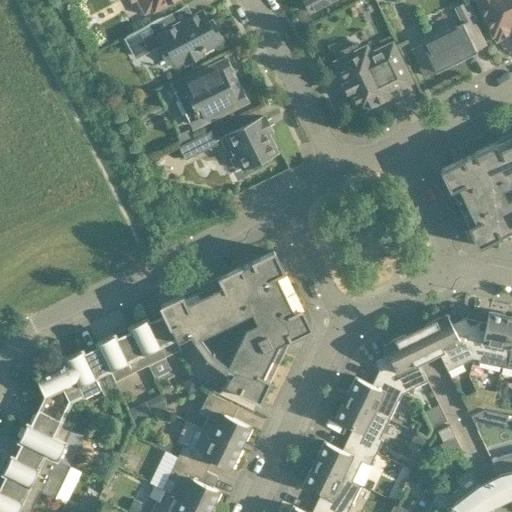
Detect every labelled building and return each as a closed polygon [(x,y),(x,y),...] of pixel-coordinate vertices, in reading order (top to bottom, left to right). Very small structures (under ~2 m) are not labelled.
[(132,0),(133,0),(149,0),(155,9),(171,0),(132,0)] [(304,0),(310,11),(328,1),(330,0),(304,0)] [(411,47),(415,56),(424,74),(486,44),(465,0),(454,6),(462,22),(411,47)] [(511,0),(476,0),(493,34),(494,33),(497,39),(511,31),(511,28),(510,25),(511,24),(511,0)] [(150,22),(125,35),(136,55),(160,42),(165,51),(167,50),(175,67),(186,61),(201,53),(200,50),(218,40),(217,38),(221,36),(212,20),(208,21),(202,10),(193,15),(174,25),(168,13),(150,22)] [(360,48),(352,51),(334,60),(344,81),(342,82),(343,83),(345,82),(349,89),(346,90),(347,91),(349,90),(359,110),(391,95),(389,91),(411,81),(392,42),(364,56),(360,48)] [(227,56),(209,65),(176,81),(197,125),(213,117),(212,116),(228,109),(228,110),(248,100),(242,87),(233,91),(224,73),(233,69),(227,56)] [(233,146),(231,147),(235,155),(240,153),(246,165),(277,151),(260,117),(226,133),(233,146)] [(188,129),(177,135),(181,143),(192,138),(188,129)] [(178,145),(185,159),(217,143),(211,129),(178,145)] [(511,228),(511,132),(440,168),(478,244),(499,234),(502,235),(502,234),(501,233),(511,228)] [(287,339),(288,339),(289,337),(311,326),(273,249),(161,304),(165,313),(164,314),(177,339),(190,333),(206,356),(229,373),(224,382),(259,399),(281,353),(282,351),(281,350),(281,351),(277,343),(287,338),(287,339)] [(486,321),(465,316),(469,325),(473,326),(468,347),(471,353),(473,357),(480,359),(479,361),(501,366),(511,317),(505,316),(505,313),(489,310),(486,321)] [(429,355),(438,351),(439,353),(443,361),(448,370),(461,363),(473,357),(471,353),(468,347),(473,326),(469,325),(465,316),(452,323),(446,312),(445,313),(440,316),(424,323),(416,328),(410,331),(405,333),(418,359),(419,360),(429,355)] [(147,317),(129,326),(154,377),(171,369),(164,356),(165,355),(181,347),(164,314),(149,321),(147,317)] [(511,317),(501,366),(511,367),(511,317)] [(114,333),(97,341),(99,346),(116,380),(133,371),(147,364),(154,377),(129,326),(131,330),(116,337),(114,333)] [(379,369),(378,372),(397,382),(402,392),(428,379),(419,360),(418,359),(405,333),(390,340),(391,342),(386,345),(384,343),(383,343),(388,354),(375,361),(379,369)] [(73,353),(65,357),(67,361),(83,395),(101,387),(95,375),(96,374),(109,368),(110,367),(103,353),(99,346),(98,346),(89,350),(84,353),(82,349),(73,353)] [(45,395),(38,409),(60,419),(71,398),(81,393),(83,396),(83,395),(65,357),(64,357),(66,362),(36,376),(45,395)] [(350,391),(347,397),(383,415),(389,417),(399,398),(402,392),(397,382),(378,372),(372,384),(355,375),(348,390),(350,391)] [(479,387),(477,381),(472,380),(476,389),(483,402),(492,404),(495,390),(479,387)] [(468,409),(483,402),(476,389),(461,396),(468,409)] [(208,415),(202,427),(238,444),(241,438),(243,439),(250,424),(232,416),(237,404),(209,390),(199,411),(208,415)] [(139,404),(130,408),(135,420),(166,405),(160,393),(151,398),(155,407),(143,412),(139,404)] [(353,426),(348,437),(376,451),(382,439),(379,437),(389,417),(383,415),(347,397),(345,403),(342,402),(335,417),(353,426)] [(486,408),(472,415),(476,424),(478,429),(485,426),(483,421),(490,417),(486,408)] [(483,421),(485,426),(504,430),(507,413),(486,408),(490,417),(483,421)] [(27,421),(18,439),(23,441),(57,457),(72,425),(60,419),(38,409),(31,423),(27,421)] [(183,444),(178,455),(206,469),(211,458),(230,466),(237,451),(235,450),(238,444),(202,427),(193,423),(188,421),(178,442),(183,444)] [(455,435),(450,424),(438,430),(443,441),(455,435)] [(113,430),(108,442),(120,448),(126,436),(113,430)] [(415,432),(411,440),(423,445),(427,437),(415,432)] [(460,444),(455,435),(443,441),(440,442),(444,452),(460,444)] [(319,456),(316,462),(352,479),(352,480),(360,484),(362,485),(372,465),(370,464),(376,451),(348,437),(343,449),(324,440),(317,455),(319,456)] [(162,438),(158,446),(169,451),(173,443),(162,438)] [(11,454),(3,471),(7,473),(41,490),(55,497),(70,465),(56,458),(57,457),(23,441),(22,442),(18,450),(15,456),(11,454)] [(110,446),(107,452),(109,459),(115,462),(120,451),(110,446)] [(498,472),(488,477),(499,500),(509,496),(511,494),(511,451),(491,457),(498,472)] [(119,455),(116,463),(123,467),(127,459),(119,455)] [(170,470),(167,476),(176,480),(171,492),(206,509),(209,503),(212,504),(219,489),(212,486),(217,474),(206,469),(178,455),(170,470)] [(322,490),(317,502),(337,511),(346,511),(360,484),(352,480),(352,479),(316,462),(313,468),(311,467),(304,482),(322,490)] [(478,482),(471,468),(456,479),(461,485),(446,496),(464,511),(480,511),(488,506),(489,505),(499,500),(488,477),(478,482)] [(0,510),(3,511),(30,511),(41,490),(3,471),(2,472),(7,474),(0,487),(0,510)] [(156,499),(149,511),(204,511),(206,509),(165,489),(159,501),(156,499)] [(464,511),(446,496),(446,497),(439,491),(426,511),(464,511)] [(134,498),(128,510),(132,511),(140,511),(145,504),(134,498)] [(337,511),(317,502),(311,511),(309,511),(293,504),(288,511),(337,511)] [(394,503),(390,511),(391,511),(407,511),(409,510),(394,503)]
